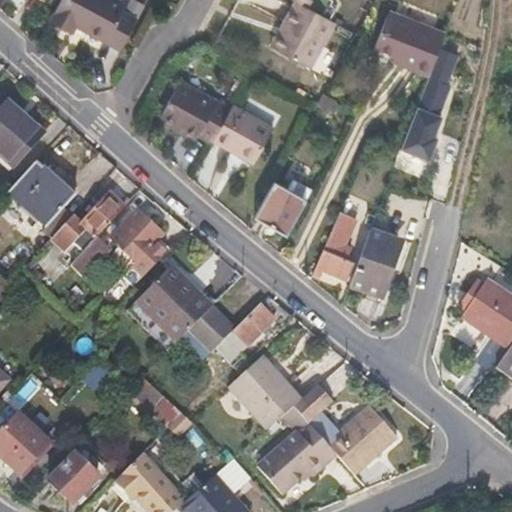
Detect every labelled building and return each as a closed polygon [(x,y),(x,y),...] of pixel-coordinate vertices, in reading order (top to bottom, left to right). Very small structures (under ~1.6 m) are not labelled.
[(120,52),(136,23),(124,16),(128,8),(114,0),(63,0),(50,23),(73,35),(77,28),(120,52)] [(286,0),(296,5),(334,26),(341,14),(332,9),(335,6),(324,0),(286,0)] [(311,73),(337,27),(334,26),(296,5),(280,34),(271,50),(311,73)] [(427,79),(444,36),(388,14),(375,49),(393,57),(391,64),(427,79)] [(215,145),(233,112),(182,84),(160,123),(197,144),(200,139),(214,147),(215,145)] [(333,116),(340,103),(326,97),(319,109),(333,116)] [(47,134),(6,98),(0,104),(0,155),(15,169),(47,134)] [(256,169),(277,133),(236,107),(233,112),(215,145),(256,169)] [(75,196),(37,162),(10,193),(47,227),(75,196)] [(289,236),(307,202),(277,185),(258,219),(289,236)] [(351,249),(341,245),(362,192),(351,186),(310,274),(320,277),(323,271),(345,280),(353,263),(346,260),(351,249)] [(97,238),(126,206),(111,193),(82,225),(73,217),(52,240),(66,251),(87,229),(97,238)] [(370,230),(375,216),(361,211),(356,225),(370,230)] [(156,242),(162,235),(136,213),(112,240),(137,263),(126,274),(137,284),(166,252),(156,242)] [(388,269),(398,240),(370,230),(349,288),(383,300),(392,270),(388,269)] [(82,276),(103,252),(93,243),(71,267),(82,276)] [(172,350),(212,310),(167,268),(123,314),(166,355),(172,350)] [(113,289),(93,271),(85,279),(104,297),(113,289)] [(507,347),(511,340),(511,298),(486,281),(483,286),(477,282),(460,307),(465,310),(462,315),(507,347)] [(249,349),(276,321),(261,307),(236,333),(234,334),(249,349)] [(216,352),(234,334),(236,333),(212,310),(172,350),(195,373),(216,352)] [(232,367),(249,349),(234,334),(216,352),(232,367)] [(511,377),(511,347),(498,369),(511,377)] [(299,400),(261,359),(228,389),(265,429),(281,416),(292,406),(299,400)] [(332,397),(356,373),(346,362),(321,385),(332,397)] [(0,390),(9,381),(0,372),(0,390)] [(183,417),(144,378),(132,390),(145,402),(149,398),(175,425),(183,417)] [(354,476),(396,439),(367,406),(338,432),(320,411),(331,401),(317,384),(299,400),(292,406),(336,455),(354,476)] [(280,494),(298,478),(304,483),(336,455),(292,406),(281,416),(293,430),(255,466),(280,494)] [(0,453),(22,474),(52,442),(22,413),(0,436),(0,453)] [(74,506),(99,479),(74,456),(49,482),(74,506)] [(169,511),(153,495),(167,481),(143,457),(115,486),(131,502),(134,499),(146,511),(169,511)] [(250,481),(231,460),(221,469),(240,490),(250,481)] [(240,490),(221,469),(210,479),(229,500),(240,490)] [(239,511),(229,500),(210,479),(176,510),(177,511),(239,511)]
